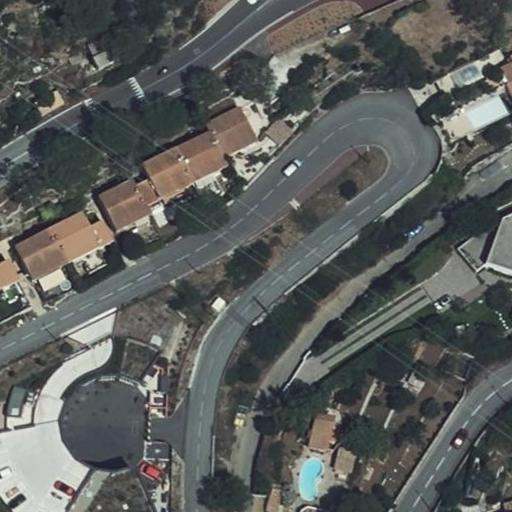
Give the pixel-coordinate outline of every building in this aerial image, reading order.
[(122,65),(117,54),(116,56),(110,44),(93,53),(97,64),(93,65),(99,76),(122,65)] [(59,99),(37,109),(42,119),(63,106),(59,99)] [(286,103),(270,121),(285,135),(301,118),(286,103)] [(63,106),(42,119),(44,124),(67,112),(63,106)] [(218,138),(231,165),(265,148),(250,115),(215,131),(218,138)] [(184,154),(201,190),(224,179),(235,174),(231,165),(218,138),(184,154)] [(157,184),(143,190),(154,213),(201,190),(184,154),(151,170),(157,184)] [(224,179),(201,190),(211,210),(230,192),(224,179)] [(125,238),(158,221),(154,213),(143,190),(141,186),(107,202),(125,238)] [(55,234),(73,270),(121,247),(110,224),(96,231),(89,217),(55,234)] [(511,224),(511,225),(484,238),(456,252),(470,282),(484,276),(510,291),(511,290),(511,224)] [(73,270),(55,234),(20,251),(38,286),(73,270)] [(0,291),(20,282),(10,261),(0,265),(0,291)] [(137,384),(160,357),(116,338),(0,388),(0,502),(1,505),(7,511),(145,511),(130,475),(101,476),(80,468),(68,448),(66,426),(70,408),(83,391),(108,380),(121,380),(137,384)] [(316,447),(297,446),(295,472),(314,472),(316,447)]
